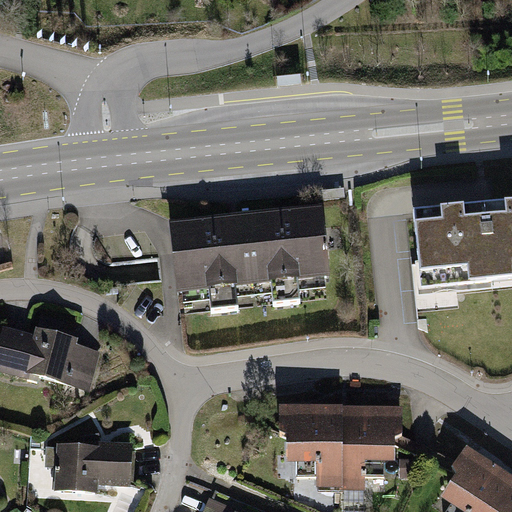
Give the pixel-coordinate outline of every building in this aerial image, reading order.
[(301,77),(277,79),(278,87),(301,85),(301,77)] [(320,192),(321,200),(346,199),(345,191),(320,192)] [(511,206),(414,217),(420,268),(436,267),(438,290),(511,282),(511,206)] [(298,280),(327,277),(320,212),(263,218),(264,231),(256,232),(255,226),(253,224),(251,223),(242,224),(240,226),(239,228),(240,235),(232,236),(231,222),(173,228),(180,293),(209,290),(211,313),(214,313),(238,310),(236,287),(271,283),(274,307),(301,304),(298,280)] [(263,218),(231,222),(232,236),(240,235),(239,228),(240,226),(242,224),(251,223),(253,224),(255,226),(256,232),(264,231),(263,218)] [(436,267),(420,268),(422,292),(438,290),(436,267)] [(327,277),(298,280),(301,304),(329,301),(327,277)] [(236,287),(238,310),(274,307),(271,283),(236,287)] [(209,290),(180,293),(182,317),(203,314),(203,318),(214,317),(214,313),(211,313),(209,290)] [(4,334),(0,350),(0,371),(28,379),(27,381),(38,384),(39,377),(64,384),(65,377),(73,379),(74,376),(89,380),(96,354),(73,348),(74,343),(57,338),(60,325),(42,320),(36,343),(4,334)] [(402,437),(392,415),(350,415),(350,411),(347,411),(346,414),(336,414),(334,411),(332,411),(332,414),(289,414),(280,436),(288,440),(287,455),(304,455),(304,459),(297,461),(297,479),(318,479),(317,487),(364,487),(364,479),(384,479),(384,461),(377,459),(377,455),(394,455),(394,446),(394,440),(402,437)] [(84,451),(60,449),(60,451),(59,469),(58,492),(95,494),(96,485),(129,487),(131,449),(101,447),(97,436),(85,438),(84,451)] [(464,465),(402,437),(394,440),(394,446),(452,472),(464,465)] [(59,469),(60,451),(47,450),(47,469),(59,469)] [(511,511),(511,486),(511,482),(510,480),(508,483),(473,460),(464,465),(452,472),(456,480),(448,492),(462,502),(460,505),(453,503),(447,511),(511,511)] [(414,463),(401,462),(401,478),(414,478),(414,463)] [(233,511),(210,503),(206,511),(233,511)]
